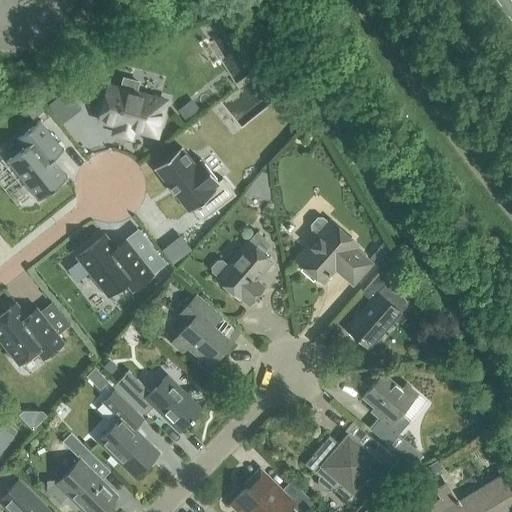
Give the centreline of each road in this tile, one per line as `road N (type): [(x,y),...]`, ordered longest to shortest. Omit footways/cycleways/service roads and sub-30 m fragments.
road 1 (residential): [(155,511),(296,364)]
road 2 (residential): [(0,278),(106,185)]
